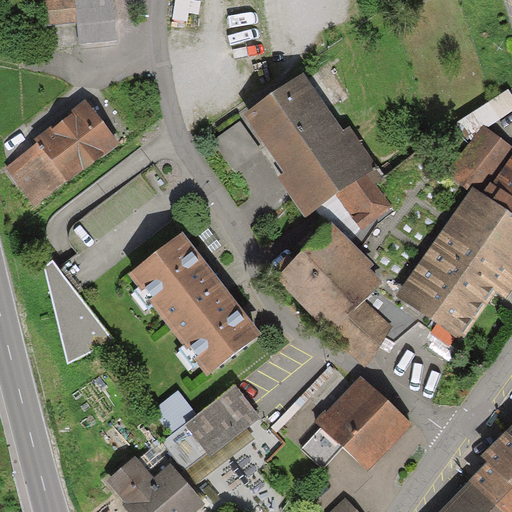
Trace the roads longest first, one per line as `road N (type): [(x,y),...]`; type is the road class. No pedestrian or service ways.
road 1 (primary): [(51,511),(0,313)]
road 2 (residential): [(511,345),(397,511)]
